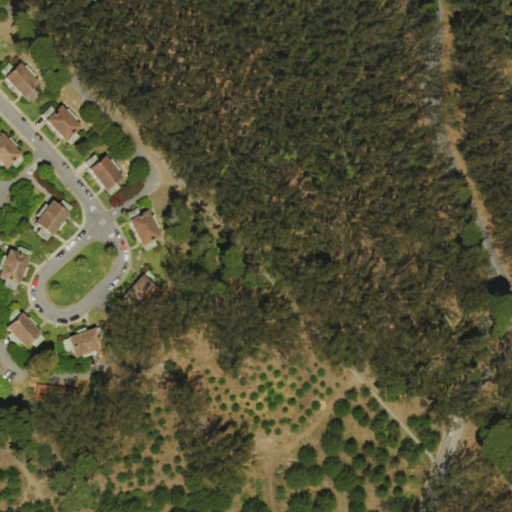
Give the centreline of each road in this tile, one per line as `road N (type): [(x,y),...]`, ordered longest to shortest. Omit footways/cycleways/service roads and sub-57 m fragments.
road 1 (tertiary): [(429,0),(435,132),(511,308)]
road 2 (residential): [(102,222),(149,189),(151,170),(0,3)]
road 3 (residential): [(97,295),(124,344),(100,377),(33,375),(0,353)]
road 4 (residential): [(511,350),(477,370),(452,421),(431,511)]
road 5 (residential): [(102,222),(36,287),(44,311),(59,318),(97,295)]
road 6 (residential): [(0,104),(102,222)]
